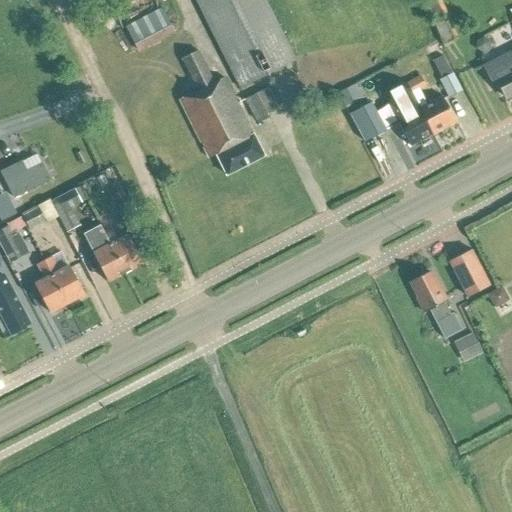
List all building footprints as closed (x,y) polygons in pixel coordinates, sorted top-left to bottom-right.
[(194,0),(238,89),(295,60),(265,0),(194,0)] [(161,9),(125,28),(137,52),(173,34),(161,9)] [(476,41),(476,48),(482,53),(489,49),(489,42),(483,37),(476,41)] [(511,41),(497,49),(501,57),(483,66),(491,81),(495,79),(505,98),(511,94),(511,41)] [(225,175),(263,156),(224,77),(213,82),(197,50),(181,58),(197,90),(179,99),(208,158),(215,154),(225,175)] [(451,73),(438,80),(448,97),(461,91),(451,73)] [(419,77),(405,84),(411,95),(425,87),(419,77)] [(339,88),(348,108),(368,99),(358,79),(339,88)] [(390,92),(385,95),(390,106),(388,107),(395,120),(409,146),(432,134),(418,108),(411,95),(405,84),(390,92)] [(254,121),(278,109),(267,87),(243,99),(254,121)] [(441,96),(418,108),(432,134),(455,122),(441,96)] [(385,129),(370,101),(352,111),(367,139),(385,129)] [(37,181),(28,165),(13,174),(8,165),(0,169),(0,196),(3,201),(37,181)] [(74,191),(50,203),(57,216),(70,209),(81,203),(74,191)] [(47,199),(36,205),(38,209),(43,221),(45,223),(56,217),(47,199)] [(29,228),(43,221),(38,209),(24,216),(29,228)] [(8,225),(0,230),(0,246),(9,263),(23,256),(27,253),(28,252),(29,252),(16,230),(18,229),(20,228),(25,225),(22,221),(19,215),(7,223),(8,225)] [(99,225),(82,234),(92,253),(108,282),(141,264),(126,235),(116,240),(109,226),(102,230),(99,225)] [(466,296),(488,285),(470,251),(448,262),(466,296)] [(43,261),(66,304),(83,295),(68,266),(58,271),(50,257),(43,261)] [(49,313),(66,304),(43,261),(36,264),(44,279),(34,284),(49,313)] [(452,313),(449,314),(443,302),(446,301),(438,286),(437,286),(429,272),(409,282),(417,297),(417,299),(423,313),(429,310),(444,338),(461,329),(452,313)] [(495,305),(509,296),(501,283),(487,292),(495,305)] [(0,330),(1,333),(7,330),(8,333),(29,322),(14,293),(4,298),(0,291),(0,330)] [(460,339),(470,358),(480,352),(471,334),(460,339)]
